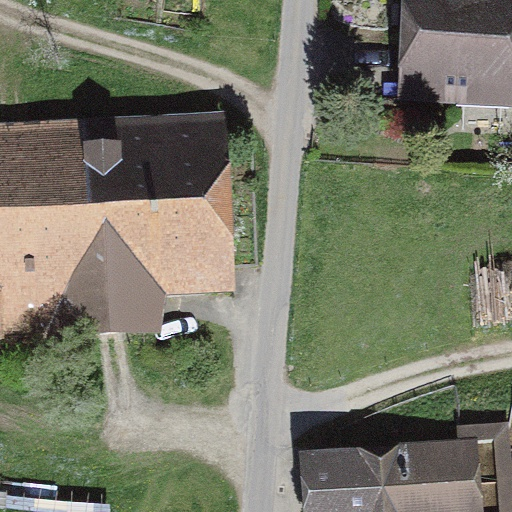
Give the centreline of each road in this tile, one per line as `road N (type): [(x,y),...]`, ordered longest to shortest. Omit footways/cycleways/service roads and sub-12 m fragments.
road 1 (unclassified): [(297,0),(261,511)]
road 2 (track): [(287,136),(170,60),(0,8)]
road 3 (track): [(267,419),(511,356)]
